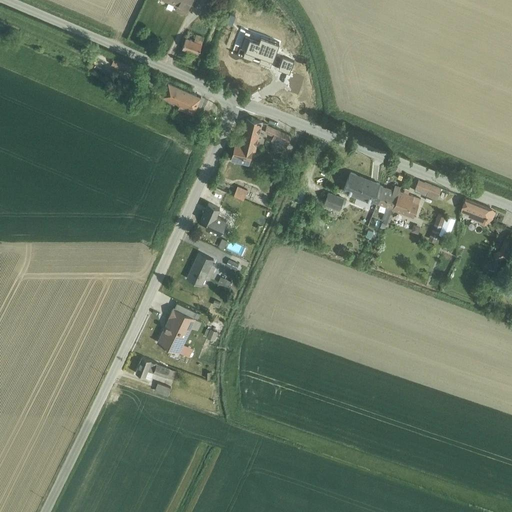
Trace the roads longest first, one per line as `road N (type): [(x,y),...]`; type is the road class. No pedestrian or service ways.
road 1 (unclassified): [(45,511),(237,100)]
road 2 (unclassified): [(511,207),(237,100)]
road 3 (unclassified): [(237,100),(4,0)]
